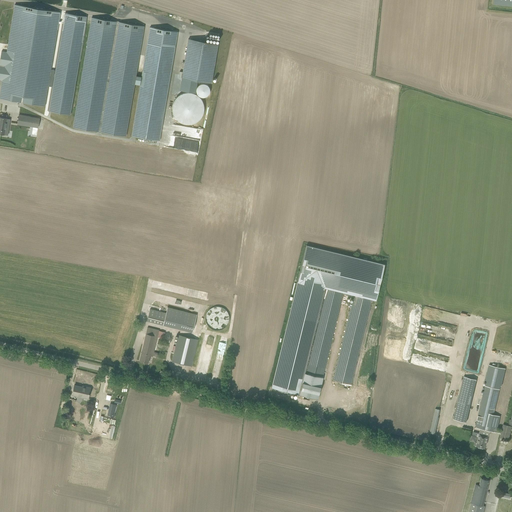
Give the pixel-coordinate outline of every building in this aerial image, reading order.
[(60,12),(14,4),(6,52),(1,51),(0,59),(0,80),(2,80),(0,90),(0,98),(44,106),(60,12)] [(65,13),(49,111),(70,115),(86,16),(65,13)] [(91,17),(73,127),(125,136),(134,84),(140,85),(141,77),(135,77),(144,26),(91,17)] [(150,27),(141,77),(140,85),(131,136),(159,141),(177,32),(150,27)] [(215,43),(188,39),(182,78),(211,83),(218,44),(215,43)] [(172,109),(172,111),(173,114),(174,116),(175,118),(177,120),(178,121),(181,123),(183,124),(186,124),(188,124),(191,124),(194,123),(196,122),(198,121),(200,119),(201,117),(202,115),(203,112),(204,110),(204,107),(203,104),(202,102),(201,99),(200,97),(198,96),(196,94),(194,93),(192,93),(189,92),(186,92),(184,93),(182,94),(179,95),(177,96),(176,98),(174,99),(173,102),(172,104),(172,106),(172,109)] [(1,117),(0,117),(0,134),(4,135),(5,130),(8,131),(9,119),(7,119),(7,118),(6,118),(7,116),(2,115),(1,117)] [(17,124),(29,126),(38,127),(39,119),(30,117),(19,115),(17,124)] [(343,293),(343,292),(353,295),(333,375),(332,380),(351,384),(352,379),(371,299),(376,300),(384,265),(307,246),(271,388),(318,399),(323,378),(322,378),(343,293)] [(231,324),(222,304),(204,312),(211,328),(217,326),(218,329),(231,324)] [(166,313),(150,309),(147,321),(192,333),(197,315),(167,307),(166,313)] [(148,363),(149,358),(150,356),(153,356),(159,331),(147,328),(139,361),(148,363)] [(178,335),(173,356),(172,361),(191,366),(197,340),(178,335)] [(473,432),(472,435),(476,436),(475,442),(474,445),(476,446),(484,448),(485,444),(486,444),(487,442),(488,435),(489,435),(490,431),(496,432),(499,423),(500,416),(494,414),(500,386),(502,386),(505,369),(506,369),(501,367),(488,364),(484,382),(486,382),(476,422),(475,427),(481,428),(479,434),(473,432)] [(453,419),(466,422),(476,379),(463,376),(453,419)] [(74,385),(72,395),(77,396),(80,397),(81,396),(88,397),(90,388),(85,387),(85,388),(74,385)] [(434,408),(430,433),(435,434),(439,409),(434,408)] [(511,415),(511,420),(509,419),(508,425),(503,424),(500,438),(509,440),(511,426),(511,415)] [(92,433),(87,454),(106,459),(112,438),(92,433)] [(104,511),(141,511),(150,470),(149,470),(150,464),(134,461),(135,454),(112,450),(105,489),(109,490),(104,511)] [(86,463),(82,483),(95,486),(100,466),(86,463)] [(481,478),(480,483),(479,486),(475,485),(467,511),(482,511),(484,506),(483,506),(489,480),(481,478)] [(495,511),(511,511),(511,500),(498,498),(495,511)]
